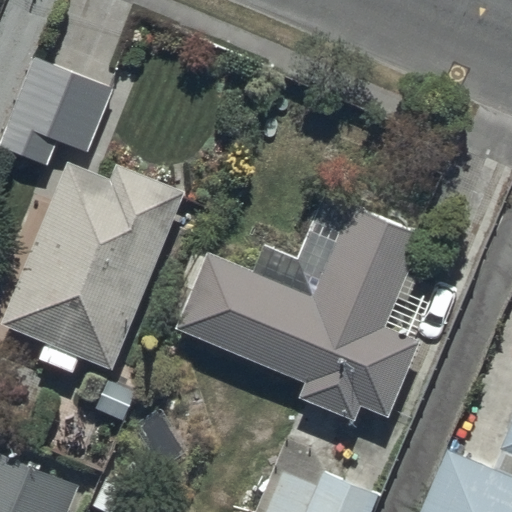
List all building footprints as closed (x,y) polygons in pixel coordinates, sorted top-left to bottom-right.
[(111,88),(31,54),(0,125),(0,144),(43,162),(52,140),(84,153),(111,88)] [(0,307),(0,314),(109,360),(183,181),(113,153),(107,168),(65,150),(0,307)] [(358,396),(385,407),(417,331),(382,316),(420,224),(346,194),(309,285),(204,242),(173,319),(303,372),(296,388),(352,411),(358,396)] [(445,441),(415,511),(511,511),(511,405),(489,460),(445,441)] [(0,444),(0,511),(62,511),(77,475),(0,444)] [(281,464),(260,511),(364,511),(375,486),(321,464),(315,478),(281,464)]
